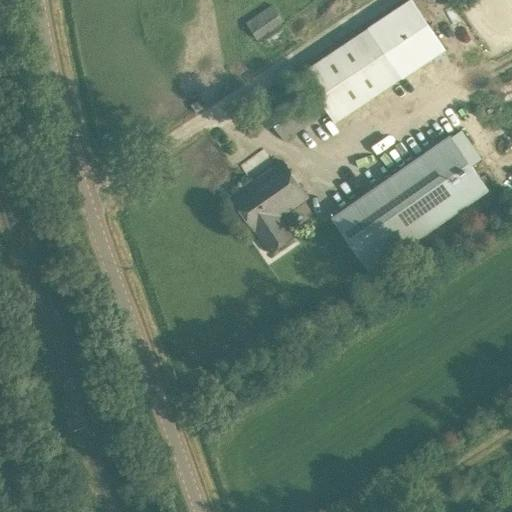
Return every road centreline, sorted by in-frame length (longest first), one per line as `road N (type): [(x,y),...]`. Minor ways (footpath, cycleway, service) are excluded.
road 1 (unclassified): [(199,511),(69,153),(37,0)]
road 2 (track): [(382,0),(84,198)]
